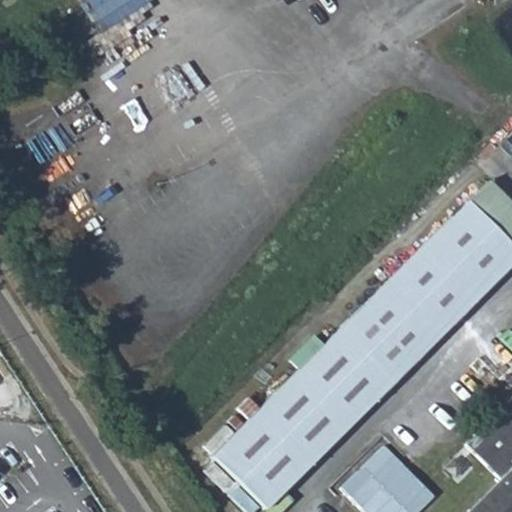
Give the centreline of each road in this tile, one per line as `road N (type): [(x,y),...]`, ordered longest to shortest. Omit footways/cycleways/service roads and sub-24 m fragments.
road 1 (unknown): [(293,511),(511,309)]
road 2 (unclassified): [(135,511),(0,311)]
